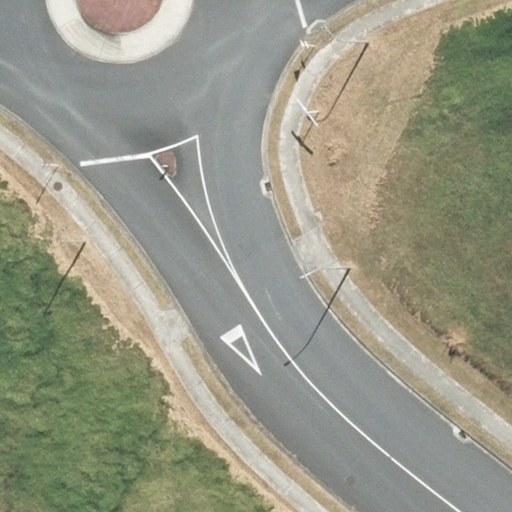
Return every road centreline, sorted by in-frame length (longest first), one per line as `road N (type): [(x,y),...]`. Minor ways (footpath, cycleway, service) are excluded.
road 1 (residential): [(454,511),(288,362),(220,249),(155,105)]
road 2 (residential): [(155,105),(83,105),(51,89),(24,64),(0,1)]
road 3 (residential): [(240,0),(218,60),(191,88),(155,105)]
